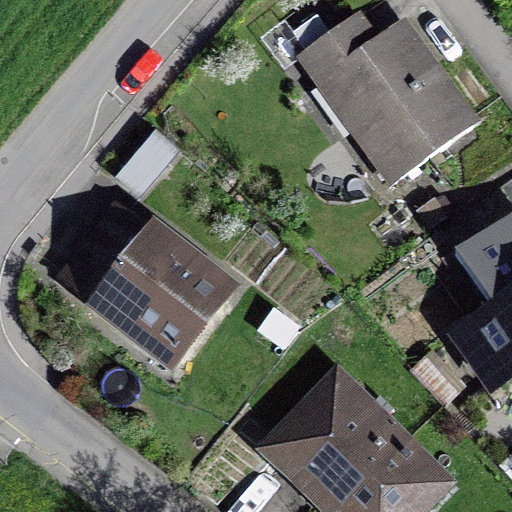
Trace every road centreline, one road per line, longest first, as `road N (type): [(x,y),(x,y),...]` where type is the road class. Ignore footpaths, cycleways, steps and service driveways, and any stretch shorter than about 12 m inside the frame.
road 1 (residential): [(0,207),(175,0)]
road 2 (residential): [(0,384),(167,511)]
